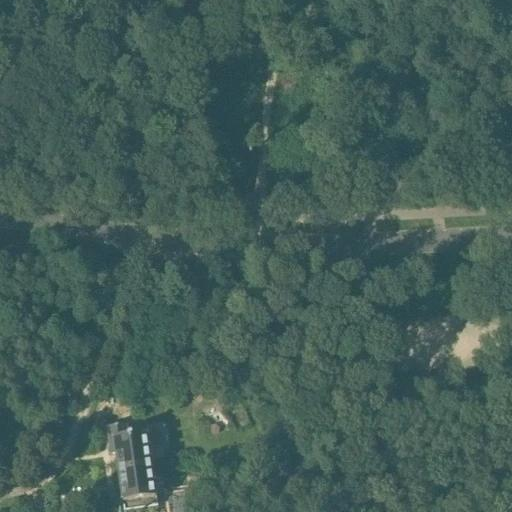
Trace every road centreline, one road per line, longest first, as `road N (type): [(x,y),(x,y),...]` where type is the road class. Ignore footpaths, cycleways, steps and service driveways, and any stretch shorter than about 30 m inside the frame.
road 1 (tertiary): [(511,237),(240,246),(0,216)]
road 2 (track): [(249,246),(282,0)]
